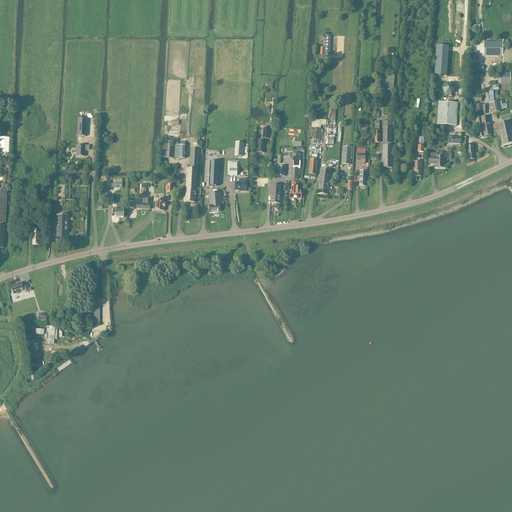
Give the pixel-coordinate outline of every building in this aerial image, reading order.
[(484,43),(483,56),(489,56),(503,56),(503,43),(485,43),(484,43)] [(447,66),(448,46),(436,46),(435,66),(447,66)] [(511,67),(511,49),(503,49),(503,67),(511,67)] [(395,68),(394,66),(393,65),(393,64),(392,63),(390,63),(389,63),(388,63),(387,64),(386,66),(385,67),(385,68),(385,69),(386,70),(386,71),(388,72),(389,73),(391,72),(392,72),(393,71),(394,70),(394,69),(395,68)] [(393,91),(394,75),(387,75),(386,91),(393,91)] [(449,99),(449,95),(452,95),(455,90),(452,84),(446,83),(442,89),(445,95),(446,95),(446,98),(449,99)] [(499,111),(502,110),(501,102),(502,101),(501,95),(498,96),(497,91),(489,92),(490,104),(491,114),(500,113),(499,111)] [(456,126),(458,104),(438,102),(437,125),(456,126)] [(479,138),(491,136),(488,117),(476,119),(479,138)] [(78,119),(77,136),(86,137),(87,119),(78,119)] [(321,129),(321,126),(326,126),(326,121),(312,120),(310,140),(320,141),(321,129)] [(383,143),(391,143),(391,129),(394,129),(394,122),(392,122),(383,122),(383,143)] [(501,146),(511,143),(511,134),(509,123),(498,126),(497,125),(496,125),(497,125),(493,126),(494,129),(494,130),(495,130),(496,130),(497,130),(498,130),(501,146)] [(261,139),(260,141),(257,141),(256,153),(265,153),(265,142),(266,139),(269,139),(270,128),(263,128),(262,139),(261,139)] [(460,146),(461,138),(448,137),(447,145),(460,146)] [(201,149),(203,143),(197,140),(192,143),(195,150),(201,149)] [(180,142),(180,144),(174,144),(174,146),(173,158),(179,159),(185,159),(186,142),(180,142)] [(242,157),(243,143),(235,143),(234,156),(242,157)] [(173,159),(173,145),(161,144),(161,158),(173,159)] [(89,150),(89,146),(85,146),(77,146),(77,150),(76,150),(75,150),(75,153),(76,153),(77,153),(76,156),(84,157),(85,150),(89,150)] [(397,161),(397,157),(392,157),(392,150),(393,150),(393,149),(392,149),(392,147),(383,146),(382,168),(386,168),(386,169),(387,169),(387,168),(388,168),(388,169),(388,168),(392,168),(392,161),(397,161)] [(350,164),(351,148),(343,147),(341,164),(350,164)] [(360,160),(362,160),(362,164),(365,164),(365,160),(365,149),(357,149),(357,160),(360,160)] [(191,150),(190,168),(198,168),(198,164),(198,154),(202,154),(203,150),(198,150),(191,150)] [(309,152),(309,155),(311,155),(310,158),(309,175),(316,176),(318,156),(318,153),(314,153),(309,152)] [(443,169),(443,157),(436,157),(436,158),(429,158),(429,165),(436,165),(436,168),(443,169)] [(210,162),(209,186),(218,187),(219,162),(210,162)] [(416,171),(415,176),(420,176),(421,162),(413,162),(413,166),(414,166),(413,171),(416,171)] [(0,186),(0,188),(7,189),(9,164),(2,164),(0,186)] [(278,176),(285,176),(286,176),(286,167),(278,167),(278,176)] [(200,195),(201,189),(196,189),(197,169),(187,169),(185,198),(184,197),(183,202),(185,202),(195,203),(196,195),(200,195)] [(328,196),(330,172),(320,171),(318,195),(328,196)] [(235,183),(235,191),(242,191),(242,192),(246,191),(246,179),(239,179),(239,183),(235,183)] [(139,184),(138,188),(141,188),(141,194),(141,195),(146,195),(146,185),(139,184)] [(272,186),(271,193),(276,194),(276,196),(280,196),(280,186),(272,186)] [(219,206),(221,206),(220,193),(209,193),(210,213),(219,212),(219,206)] [(279,204),(280,196),(276,196),(276,194),(271,193),(271,204),(279,204)] [(143,200),(143,204),(141,204),(137,204),(137,209),(143,210),(149,210),(150,199),(146,199),(146,198),(143,197),(143,198),(143,200)] [(156,200),(155,211),(164,211),(164,207),(165,207),(165,205),(164,204),(164,201),(156,200)] [(124,218),(124,211),(116,211),(116,209),(113,209),(113,214),(116,214),(116,218),(124,218)] [(17,213),(16,224),(27,224),(28,213),(17,213)] [(67,245),(67,232),(68,216),(57,216),(57,245),(67,245)] [(44,229),(32,229),(33,247),(44,246),(44,229)] [(17,293),(23,291),(21,284),(11,286),(13,293),(14,295),(18,294),(17,293)] [(45,326),(44,339),(46,339),(54,340),(57,340),(57,329),(57,327),(45,326)]
